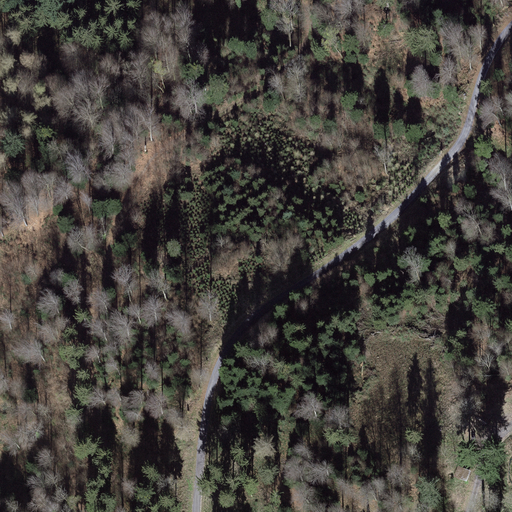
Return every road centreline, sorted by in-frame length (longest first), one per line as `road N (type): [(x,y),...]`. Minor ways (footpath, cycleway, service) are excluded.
road 1 (track): [(112,511),(85,354),(101,243),(121,197),(179,134),(292,63),(309,30),(303,0)]
road 2 (track): [(206,511),(200,463),(225,356),(262,310),(346,254),(442,155),(511,25)]
